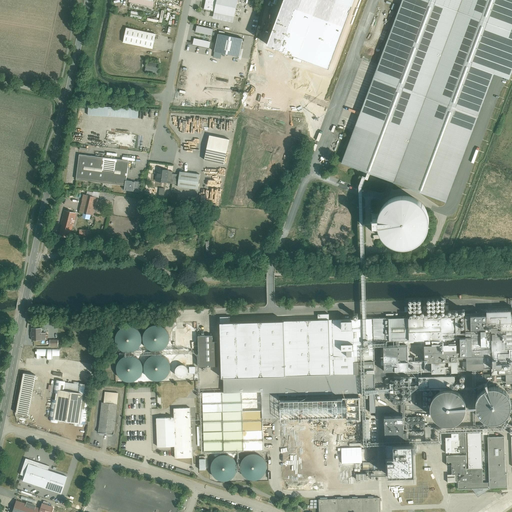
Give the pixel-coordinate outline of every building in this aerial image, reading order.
[(205,0),(203,9),(214,11),(212,18),(232,22),(237,0),(205,0)] [(281,0),(264,45),(327,69),(352,0),(281,0)] [(511,61),(511,0),(397,0),(336,160),(443,201),(492,72),(506,77),(511,61)] [(155,33),(126,26),(122,43),(152,50),(155,33)] [(213,29),(196,26),(195,32),(211,36),(213,29)] [(242,39),(218,34),(213,57),(220,59),(221,54),(238,58),(242,39)] [(210,42),(194,39),(193,45),(208,48),(210,42)] [(146,61),(143,72),(157,75),(160,64),(146,61)] [(88,105),(88,116),(138,119),(139,108),(88,105)] [(107,144),(135,148),(137,135),(109,131),(107,144)] [(229,140),(209,136),(203,160),(223,165),(229,140)] [(128,160),(79,154),(76,179),(125,186),(126,181),(128,160)] [(168,170),(156,168),(155,182),(166,183),(168,171),(168,170)] [(172,172),(168,171),(166,183),(178,185),(177,187),(197,189),(199,174),(179,172),(178,175),(171,174),(172,172)] [(124,190),(139,192),(140,182),(126,181),(125,186),(124,190)] [(96,198),(83,195),(79,213),(91,216),(96,198)] [(424,238),(429,230),(431,221),(429,211),(423,203),(415,197),(406,195),(396,196),(388,201),(382,208),(378,217),(378,227),(382,236),(389,243),(398,247),(407,247),(417,244),(424,238)] [(75,214),(62,211),(57,233),(70,236),(75,214)] [(181,249),(178,249),(178,245),(163,246),(163,257),(178,256),(178,253),(181,253),(181,249)] [(485,372),(511,370),(511,311),(509,312),(486,312),(486,316),(481,316),(482,336),(482,339),(483,359),(484,359),(485,372)] [(221,380),(224,380),(224,393),(261,393),(262,418),(279,418),(279,420),(360,419),(359,392),(369,391),(375,391),(374,343),(373,320),(329,321),(329,314),(317,315),(317,322),(230,323),(230,317),(219,318),(219,325),(221,380)] [(481,316),(373,320),(374,343),(444,342),(444,337),(482,336),(481,316)] [(42,327),(31,328),(32,340),(43,339),(42,327)] [(166,349),(169,343),(170,340),(168,334),(166,331),(161,328),(156,327),(154,327),(151,328),(147,331),(144,336),(143,340),(144,345),(147,350),(152,352),(157,353),(162,352),(166,349)] [(140,348),(142,344),(142,340),(140,335),(138,331),(133,329),(129,328),(127,328),(123,329),(120,332),(116,336),(116,341),(116,345),(119,350),(125,354),(129,354),(135,353),(139,350),(140,348)] [(218,342),(213,343),(213,336),(199,337),(200,369),(213,369),(213,368),(218,368),(218,342)] [(461,340),(462,360),(483,359),(482,339),(461,340)] [(59,340),(50,340),(50,348),(59,348),(59,340)] [(457,345),(412,346),(412,373),(457,371),(457,345)] [(408,348),(382,348),(383,372),(409,372),(408,348)] [(35,356),(35,360),(40,360),(40,357),(47,357),(47,361),(53,361),(53,357),(60,357),(60,351),(54,351),(36,351),(36,356),(35,356)] [(167,379),(170,373),(171,370),(170,364),(167,360),(162,357),(157,356),(155,357),(151,358),(148,361),(145,366),(144,370),(145,374),(149,379),(153,382),(158,383),(163,381),(167,379)] [(141,377),(143,373),(143,370),(142,365),(139,361),(134,358),(130,358),(128,358),(125,359),(121,361),(118,366),(117,370),(117,375),(120,380),(126,383),(130,384),(136,382),(140,379),(141,377)] [(87,366),(67,363),(65,376),(84,380),(87,366)] [(36,376),(24,374),(16,415),(28,418),(36,376)] [(51,423),(83,428),(90,387),(55,381),(53,394),(56,395),(56,400),(52,400),(49,419),(51,420),(51,423)] [(505,417),(509,410),(510,405),(508,398),(505,393),(500,390),(495,388),(493,388),(486,390),(481,393),(478,400),(477,405),(477,409),(478,412),(482,417),(488,421),(494,422),(501,420),(505,417)] [(113,435),(116,408),(117,408),(119,395),(104,393),(103,404),(101,403),(98,433),(113,435)] [(462,421),(466,414),(466,409),(464,402),(461,397),(456,394),(451,393),(449,393),(442,395),(437,398),(434,404),(433,410),(433,413),(434,417),(438,422),(444,425),(450,426),(457,425),(462,421)] [(191,409),(174,409),(174,418),(157,418),(158,450),(175,449),(175,460),(192,460),(191,409)] [(404,416),(386,417),(389,481),(413,479),(412,448),(405,448),(404,416)] [(459,433),(459,435),(452,435),(452,439),(446,439),(447,464),(452,464),(452,476),(448,476),(449,484),(458,484),(459,490),(473,490),(478,497),(491,489),(507,488),(507,475),(506,475),(504,438),(488,438),(489,484),(483,484),(482,433),(459,433)] [(264,479),(267,473),(268,470),(267,464),(264,460),(259,457),(255,456),(252,456),(249,458),(245,461),(242,466),(242,470),(243,474),(246,479),(251,482),(255,482),(260,481),(264,479)] [(234,479),(237,473),(237,469),(236,464),(233,460),(228,458),(224,457),(222,457),(219,458),(215,461),(212,465),(211,470),(212,474),(215,479),(220,483),(224,483),(230,482),(234,479)] [(52,473),(28,465),(22,482),(47,490),(52,473)] [(191,472),(176,467),(175,471),(190,476),(191,472)] [(381,511),(381,498),(319,500),(319,511),(381,511)] [(42,504),(40,509),(16,501),(12,511),(50,511),(52,507),(42,504)]
